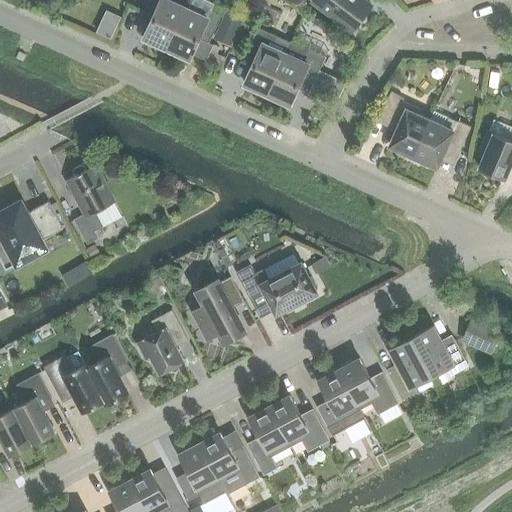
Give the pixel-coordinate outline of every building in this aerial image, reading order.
[(163,48),(166,49),(185,7),(173,2),(173,0),(148,0),(142,13),(144,13),(146,8),(155,12),(143,39),(146,40),(145,43),(162,51),(163,48)] [(312,0),(311,2),(351,32),(371,5),(363,0),(312,0)] [(207,18),(185,7),(166,49),(188,59),(200,33),(210,37),(207,42),(208,43),(221,16),(210,11),(207,18)] [(213,38),(230,46),(243,17),(226,9),(213,38)] [(244,84),(266,95),(285,54),(290,42),(257,27),(243,59),(244,59),(246,54),(256,58),(244,84)] [(290,42),(285,54),(266,95),(269,96),(267,99),(284,107),(286,104),(289,105),(301,79),(311,83),(309,89),(310,89),(325,56),(291,41),(290,42)] [(405,157),(411,160),(429,120),(417,114),(420,109),(402,101),(403,98),(391,91),(377,113),(389,121),(391,117),(400,122),(389,146),(392,148),(395,150),(401,155),(405,157)] [(443,126),(429,120),(411,160),(413,161),(420,163),(424,165),(427,165),(430,166),(436,167),(446,145),(459,151),(470,126),(457,121),(457,122),(448,117),(443,126)] [(479,168),(504,179),(511,158),(511,133),(509,140),(488,131),(481,148),(486,151),(479,168)] [(66,180),(84,214),(73,219),(87,244),(97,238),(94,231),(102,226),(95,212),(114,202),(94,164),(86,169),(84,165),(80,164),(73,168),(72,172),(74,175),(66,180)] [(62,228),(48,201),(26,213),(20,202),(10,208),(11,209),(3,214),(2,212),(0,213),(0,259),(12,254),(18,266),(45,252),(40,241),(41,241),(40,240),(62,228)] [(95,244),(86,249),(91,259),(100,254),(95,244)] [(319,273),(330,267),(325,258),(314,264),(319,273)] [(76,268),(83,281),(93,275),(86,263),(76,268)] [(263,269),(254,274),(250,265),(235,272),(250,301),(264,293),(276,314),(316,293),(314,289),(316,288),(310,277),(308,278),(300,263),(269,279),(263,269)] [(205,306),(194,311),(208,336),(218,331),(224,341),(244,331),(231,307),(244,301),(230,276),(218,283),(217,280),(197,291),(205,306)] [(156,332),(137,342),(145,358),(150,356),(159,373),(168,368),(172,369),(179,365),(180,362),(183,361),(171,340),(184,333),(171,310),(150,321),(156,332)] [(490,353),(499,331),(471,318),(461,341),(490,353)] [(448,367),(452,374),(459,369),(466,365),(461,355),(461,354),(453,339),(441,345),(431,326),(410,337),(431,376),(448,367)] [(98,361),(87,367),(103,401),(105,405),(127,393),(114,369),(127,362),(112,334),(90,346),(98,361)] [(389,373),(403,400),(418,391),(415,385),(431,376),(410,337),(390,348),(400,367),(389,373)] [(83,412),(103,401),(87,367),(85,363),(72,370),(65,355),(43,366),(58,395),(70,388),(83,412)] [(338,369),(359,409),(371,402),(377,413),(397,402),(383,376),(372,382),(359,358),(352,362),(351,360),(341,365),(342,367),(338,369)] [(339,420),(359,409),(338,369),(335,371),(333,369),(323,374),(325,377),(318,380),(330,404),(319,410),(325,422),(337,416),(339,420)] [(25,402),(13,408),(32,443),(55,431),(40,404),(51,398),(37,373),(16,384),(25,402)] [(290,395),(269,406),(290,446),(301,439),(307,450),(328,439),(314,413),(302,419),(290,395)] [(270,456),(290,446),(269,406),(248,417),(261,441),(249,447),(263,474),(276,467),(270,456)] [(0,439),(9,456),(32,443),(13,408),(1,414),(0,412),(0,439)] [(220,432),(199,443),(220,483),(232,476),(238,487),(258,477),(244,450),(233,456),(220,432)] [(199,494),(220,483),(199,443),(179,454),(191,478),(180,484),(186,496),(197,490),(199,494)] [(388,465),(383,455),(382,453),(374,457),(375,459),(380,469),(388,465)] [(153,473),(132,484),(146,511),(164,511),(171,508),(169,505),(181,499),(174,487),(163,493),(153,473)] [(146,511),(132,484),(111,495),(120,511),(146,511)]
